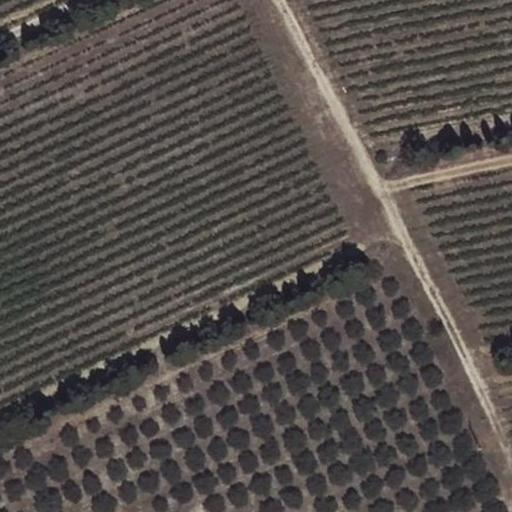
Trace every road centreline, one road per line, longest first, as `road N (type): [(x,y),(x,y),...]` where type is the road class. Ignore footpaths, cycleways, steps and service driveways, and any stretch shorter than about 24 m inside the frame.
road 1 (track): [(280,0),(447,319),(511,465)]
road 2 (track): [(0,416),(401,233)]
road 3 (track): [(376,186),(511,159)]
